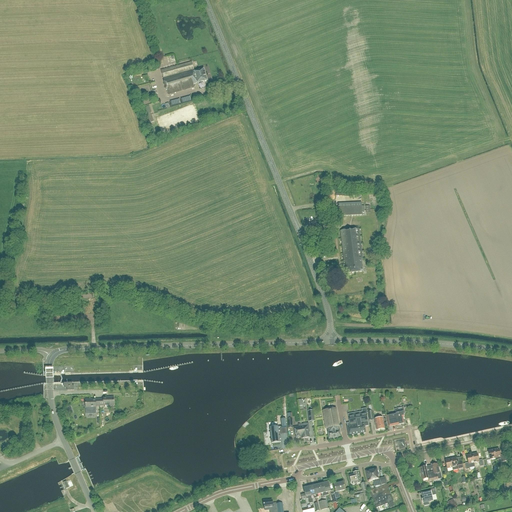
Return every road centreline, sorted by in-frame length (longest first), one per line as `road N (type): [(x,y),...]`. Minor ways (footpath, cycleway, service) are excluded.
road 1 (tertiary): [(330,341),(312,266),(204,0)]
road 2 (track): [(282,325),(204,325),(113,291),(0,310)]
road 3 (tertiary): [(52,355),(330,341)]
road 4 (tertiary): [(511,352),(330,341)]
road 5 (tertiary): [(95,511),(52,412),(52,355)]
road 6 (track): [(211,497),(150,474),(89,498)]
road 7 (tertiary): [(296,473),(180,511)]
